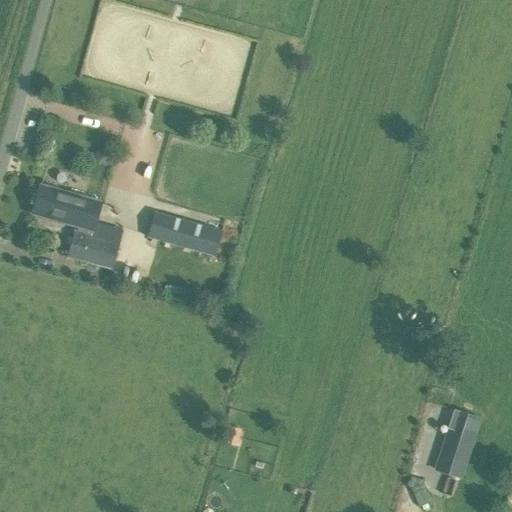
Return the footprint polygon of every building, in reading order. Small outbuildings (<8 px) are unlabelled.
[(109,154),(102,152),(96,155),(94,162),(98,169),(105,171),(111,167),(113,160),(109,154)] [(41,187),(33,216),(78,229),(76,234),(75,233),(67,258),(111,270),(118,246),(91,238),(100,205),(41,187)] [(222,206),(225,196),(204,190),(202,201),(222,206)] [(154,215),(147,239),(215,258),(222,234),(154,215)] [(435,470),(460,478),(479,420),(454,412),(435,470)]
